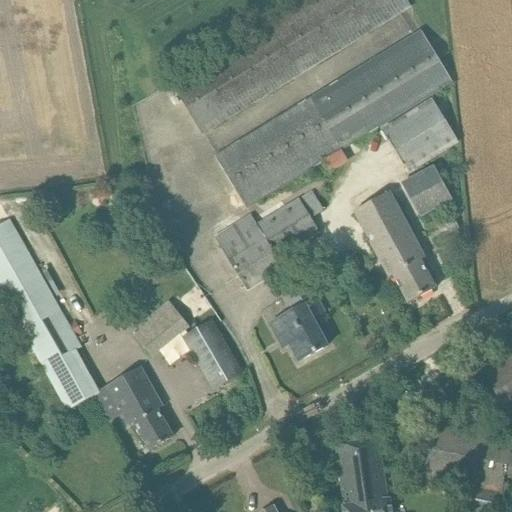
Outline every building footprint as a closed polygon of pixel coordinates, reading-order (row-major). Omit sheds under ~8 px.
[(408,0),(311,0),(171,86),(202,136),(412,7),(408,0)] [(424,32),(216,159),(246,209),(325,161),(332,172),(349,162),(342,150),(455,82),(424,32)] [(435,101),(384,131),(410,173),(461,143),(435,101)] [(434,167),(403,184),(421,219),(453,202),(434,167)] [(252,217),(217,239),(248,290),(283,268),(278,259),(320,234),(311,219),(323,212),(311,193),(257,226),(252,217)] [(390,194),(354,213),(389,278),(394,275),(409,304),(436,289),(421,261),(426,259),(390,194)] [(460,229),(454,219),(440,227),(445,237),(460,229)] [(11,220),(0,225),(0,290),(69,410),(99,393),(76,351),(82,347),(11,220)] [(297,309),(270,323),(279,340),(287,336),(300,362),(328,347),(313,319),(324,313),(313,291),(293,301),(297,309)] [(189,325),(170,302),(133,333),(152,356),(189,325)] [(242,372),(214,321),(183,338),(211,390),(242,372)] [(511,357),(484,372),(506,413),(511,410),(511,357)] [(143,368),(108,387),(129,426),(136,423),(150,451),(174,438),(158,410),(164,407),(143,368)] [(511,437),(434,420),(423,479),(471,488),(466,510),(473,511),(494,511),(498,495),(511,497),(511,437)] [(388,500),(379,440),(336,446),(347,506),(345,508),(345,511),(392,511),(390,500),(388,500)]
